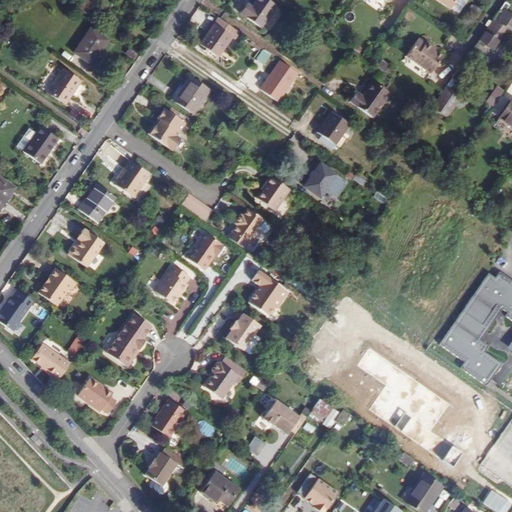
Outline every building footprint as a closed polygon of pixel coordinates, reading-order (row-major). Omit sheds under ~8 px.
[(96,5),(89,0),(85,0),(79,10),(88,16),(96,5)] [(260,28),(276,6),(267,0),(255,0),(251,7),(247,4),(240,13),(260,28)] [(435,0),(449,10),(456,0),(435,0)] [(497,41),(506,28),(511,31),(511,15),(505,11),(509,6),(505,2),(478,41),(492,50),(498,41),(497,41)] [(218,58),(232,37),(235,40),(239,33),(218,19),(200,45),(204,48),(208,51),(218,58)] [(91,65),(108,41),(90,28),(73,53),(91,65)] [(436,51),(432,48),(434,46),(427,41),(425,43),(418,39),(405,56),(430,74),(443,56),(436,51)] [(481,54),(472,48),(468,54),(476,60),(481,54)] [(133,61),(137,55),(128,49),(124,54),(133,61)] [(273,57),(264,50),(257,61),(259,63),(266,67),(273,57)] [(476,60),(468,54),(460,66),(468,72),(476,60)] [(276,60),(259,92),(280,103),(297,71),(276,60)] [(64,104),(80,82),(63,70),(47,93),(64,104)] [(190,77),(173,101),(193,115),(209,91),(190,77)] [(372,118),(389,94),(372,81),(361,97),(357,93),(350,102),(372,118)] [(442,91),(434,86),(425,98),(433,104),(442,91)] [(442,91),(433,104),(432,106),(430,108),(445,118),(460,97),(445,87),(442,91)] [(491,108),(501,94),(494,89),(484,103),(491,108)] [(511,100),(498,119),(511,128),(511,100)] [(180,113),(171,107),(168,112),(176,118),(180,113)] [(73,109),(69,115),(77,121),(81,115),(73,109)] [(175,137),(184,124),(176,118),(168,112),(164,110),(157,119),(159,120),(149,134),(172,150),(180,140),(175,137)] [(348,125),(331,113),(317,133),(321,136),(318,140),(331,150),(348,125)] [(40,164),(58,139),(41,127),(36,134),(23,151),(23,152),(40,164)] [(36,134),(29,129),(16,146),(23,151),(36,134)] [(273,149),(265,160),(271,164),(279,153),(273,149)] [(271,164),(265,160),(261,166),(267,170),(271,164)] [(133,198),(149,174),(131,162),(125,170),(126,171),(116,186),(133,198)] [(320,163),(303,187),(320,199),(337,175),(320,163)] [(116,186),(126,171),(125,170),(122,168),(112,183),(116,186)] [(365,182),(355,175),(352,179),(362,186),(365,182)] [(289,190),(270,176),(263,186),(266,187),(263,191),(257,199),(274,211),(289,190)] [(0,178),(0,206),(13,187),(0,178)] [(96,185),(83,203),(78,210),(97,223),(115,198),(96,185)] [(188,193),(180,204),(204,221),(212,210),(188,193)] [(271,228),(270,225),(264,220),(247,209),(242,216),(240,214),(233,224),(235,225),(230,233),(247,244),(251,247),(257,239),(253,236),(258,228),(265,233),(268,232),(271,228)] [(103,244),(83,230),(76,240),(80,242),(76,249),(73,247),(67,256),(86,269),(103,244)] [(218,251),(222,243),(202,231),(185,260),(204,270),(214,253),(216,250),(218,251)] [(247,244),(230,233),(227,237),(243,249),(247,244)] [(130,252),(138,258),(142,255),(133,248),(130,252)] [(172,305),(177,299),(181,292),(183,294),(188,286),(186,285),(191,279),(173,266),(155,292),(172,305)] [(290,288),(260,268),(254,277),(262,283),(264,284),(261,288),(259,287),(248,302),(267,316),(273,307),(275,308),(290,288)] [(76,284),(55,269),(48,279),(49,279),(45,285),(44,285),(38,294),(56,307),(67,291),(71,290),(76,284)] [(511,281),(498,271),(494,278),(487,273),(440,345),(463,363),(459,368),(485,385),(501,364),(484,352),(488,347),(480,341),(501,308),(510,313),(507,316),(511,320),(511,340),(506,348),(511,351),(511,281)] [(151,275),(146,287),(154,291),(159,279),(151,275)] [(0,325),(19,336),(25,326),(19,322),(26,310),(41,318),(46,309),(12,290),(0,311),(0,325)] [(242,350),(259,325),(242,313),(236,321),(235,320),(229,329),(230,330),(225,338),(242,350)] [(127,365),(132,359),(131,355),(135,349),(137,350),(144,341),(141,340),(150,327),(133,315),(125,326),(124,326),(105,353),(123,366),(127,365)] [(77,337),(68,348),(76,355),(85,345),(77,337)] [(40,343),(28,361),(58,380),(70,362),(40,343)] [(451,403),(370,347),(357,366),(385,386),(368,410),(454,468),(465,453),(431,430),(451,403)] [(235,378),(240,381),(247,371),(225,356),(220,363),(219,362),(216,363),(211,369),(212,373),(215,375),(213,379),(210,377),(203,386),(221,398),(235,378)] [(263,390),(266,382),(251,376),(248,384),(263,390)] [(110,398),(113,394),(106,389),(105,391),(100,387),(101,386),(90,378),(78,397),(100,412),(102,410),(108,414),(116,402),(110,398)] [(170,437),(187,411),(170,399),(152,425),(170,437)] [(339,413),(319,400),(312,410),(325,419),(331,423),(339,413)] [(271,425),(283,407),(275,401),(274,402),(271,402),(268,407),(269,409),(262,418),(271,425)] [(298,418),(283,407),(271,425),(272,425),(272,424),(287,434),(298,418)] [(325,419),(312,410),(309,413),(323,423),(325,419)] [(265,444),(253,436),(245,449),(256,457),(265,444)] [(162,486),(178,464),(183,468),(187,461),(165,446),(161,452),(160,452),(155,459),(154,458),(149,466),(150,467),(145,474),(162,486)] [(414,460),(403,453),(398,460),(409,467),(414,460)] [(218,500),(230,483),(215,473),(200,493),(213,502),(216,498),(218,500)] [(424,474),(404,502),(419,511),(424,511),(442,487),(424,474)] [(337,493),(344,483),(334,475),(327,485),(337,493)] [(323,511),(336,494),(315,481),(303,499),(313,506),(311,509),(315,511),(323,511)] [(238,489),(230,483),(218,500),(226,506),(238,489)] [(226,506),(218,500),(216,504),(224,510),(226,506)]
